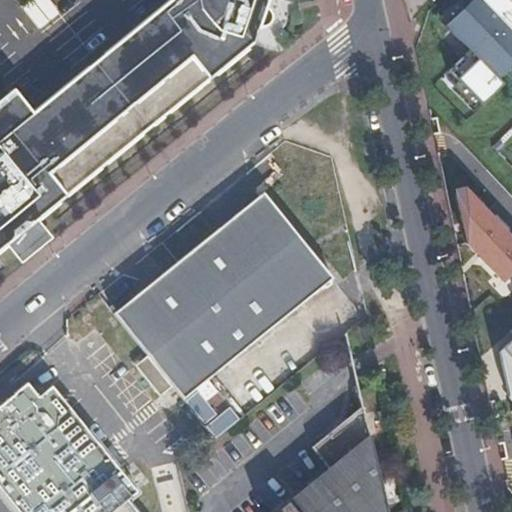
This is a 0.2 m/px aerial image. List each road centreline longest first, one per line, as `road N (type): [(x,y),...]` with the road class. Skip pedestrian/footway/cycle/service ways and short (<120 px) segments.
road 1 (residential): [(373,32),(480,511)]
road 2 (residential): [(0,322),(373,32)]
